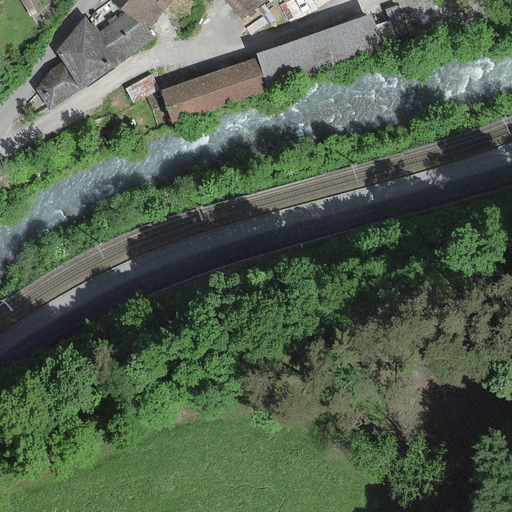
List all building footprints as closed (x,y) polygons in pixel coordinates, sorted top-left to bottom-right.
[(120,0),(133,8),(160,29),(181,0),(120,0)] [(260,0),(238,0),(247,11),(260,0)] [(155,40),(131,11),(98,33),(88,18),(61,51),(67,62),(43,87),(52,107),(155,40)] [(379,14),(270,50),(281,86),(391,51),(379,14)] [(259,57),(173,86),(183,116),(270,86),(259,57)]
